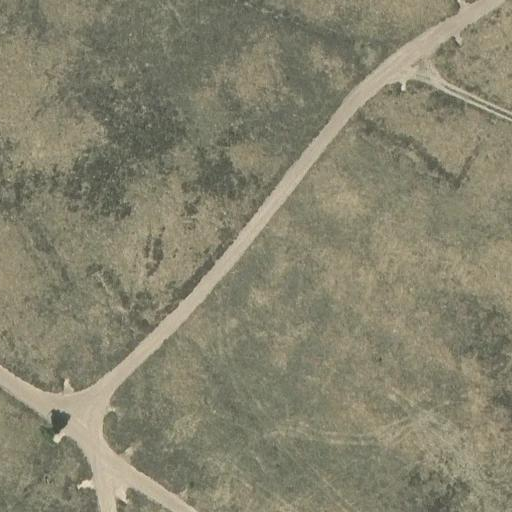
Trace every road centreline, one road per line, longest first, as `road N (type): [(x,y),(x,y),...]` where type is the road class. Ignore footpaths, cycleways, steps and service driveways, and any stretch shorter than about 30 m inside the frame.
road 1 (track): [(66,428),(243,241),(354,100),(490,0)]
road 2 (track): [(66,428),(177,511)]
road 3 (track): [(404,61),(511,119)]
